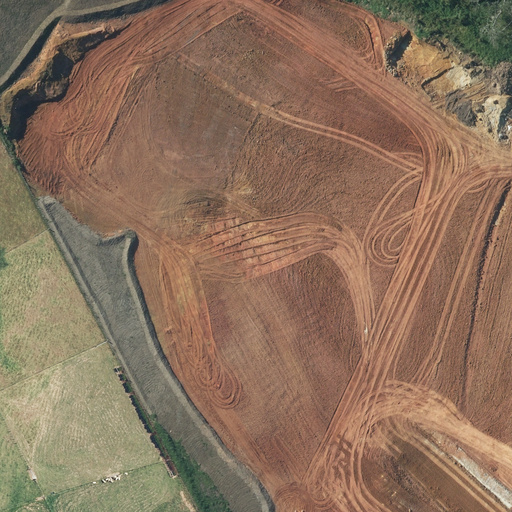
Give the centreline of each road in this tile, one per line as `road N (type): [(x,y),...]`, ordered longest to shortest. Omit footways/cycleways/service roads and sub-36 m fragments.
road 1 (unknown): [(376,511),(370,366),(394,199),(440,42)]
road 2 (secondary): [(509,511),(494,454),(489,338),(511,227)]
